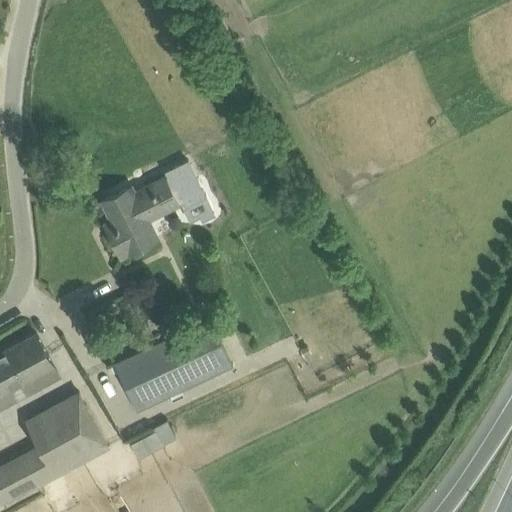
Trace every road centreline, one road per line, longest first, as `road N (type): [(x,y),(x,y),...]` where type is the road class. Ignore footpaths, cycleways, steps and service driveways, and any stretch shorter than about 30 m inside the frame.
road 1 (unclassified): [(0,312),(23,275),(13,100),(28,0)]
road 2 (motorway): [(511,411),(443,511)]
